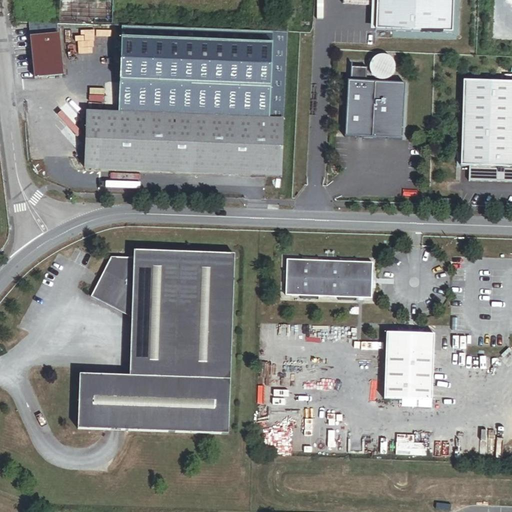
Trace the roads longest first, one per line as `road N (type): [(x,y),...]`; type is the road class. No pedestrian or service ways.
road 1 (unclassified): [(75,225),(122,214),(511,229)]
road 2 (unclassified): [(18,178),(0,37)]
